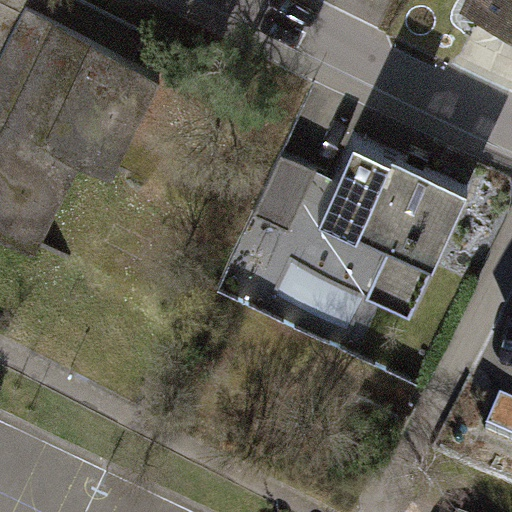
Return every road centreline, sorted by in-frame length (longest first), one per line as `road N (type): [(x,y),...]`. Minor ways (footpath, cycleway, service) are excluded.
road 1 (residential): [(511,246),(381,511)]
road 2 (residential): [(266,0),(511,122)]
